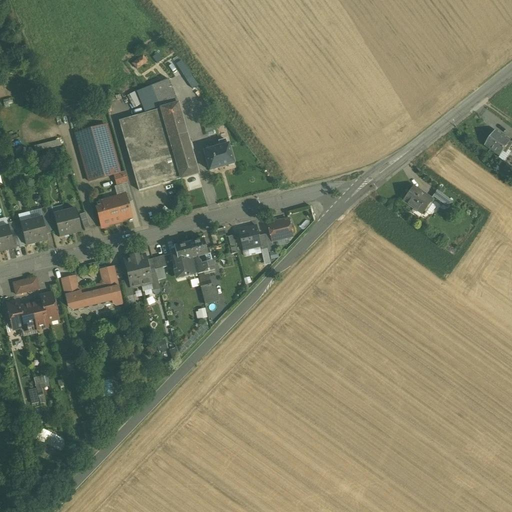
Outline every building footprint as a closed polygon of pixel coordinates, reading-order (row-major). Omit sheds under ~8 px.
[(162,60),(157,54),(152,58),(157,64),(162,60)] [(142,56),(132,64),(136,69),(146,62),(142,56)] [(192,88),(198,85),(183,59),(177,62),(192,88)] [(168,79),(151,86),(160,109),(178,104),(168,79)] [(198,174),(178,104),(160,109),(180,179),(198,174)] [(160,109),(119,121),(138,191),(180,179),(160,109)] [(119,174),(105,125),(75,133),(84,162),(83,163),(89,182),(113,176),(113,175),(119,174)] [(511,144),(511,143),(495,132),(490,138),(486,140),(486,145),(485,145),(500,156),(504,152),(506,153),(511,144)] [(225,140),(218,142),(220,147),(204,152),(209,171),(233,164),(228,145),(227,145),(225,140)] [(119,174),(113,175),(113,176),(116,187),(121,185),(124,196),(125,195),(127,201),(132,200),(124,172),(119,174)] [(432,200),(413,187),(403,201),(422,214),(432,200)] [(451,201),(436,191),(432,197),(447,207),(451,201)] [(124,196),(96,204),(101,221),(100,224),(100,226),(103,228),(106,227),(107,224),(113,223),(113,224),(121,222),(121,221),(131,218),(127,201),(125,195),(124,196)] [(54,215),(52,207),(46,208),(52,233),(58,232),(53,215),(54,215)] [(46,208),(40,210),(42,218),(46,235),(52,233),(46,208)] [(75,209),(64,212),(70,235),(81,232),(75,209)] [(54,215),(53,215),(58,232),(59,238),(70,235),(64,212),(54,215)] [(29,213),(18,216),(20,223),(31,220),(29,213)] [(84,213),(79,215),(85,231),(90,229),(84,213)] [(31,220),(37,243),(48,240),(46,235),(42,218),(31,220)] [(288,219),(268,224),(270,234),(272,242),(292,237),(291,234),(292,232),(292,230),(290,228),(288,219)] [(20,223),(21,228),(26,246),(37,243),(31,220),(20,223)] [(8,226),(0,228),(0,240),(3,252),(14,249),(10,231),(8,226)] [(256,226),(238,231),(243,251),(260,247),(258,237),(256,226)] [(21,228),(15,230),(20,247),(26,246),(21,228)] [(15,230),(10,231),(14,249),(20,247),(15,230)] [(272,242),(270,234),(264,235),(267,249),(268,253),(274,251),(272,242)] [(264,235),(258,237),(260,247),(261,250),(267,249),(264,235)] [(233,236),(228,237),(232,254),(237,253),(233,236)] [(203,239),(189,243),(193,259),(207,255),(210,254),(208,249),(206,249),(203,239)] [(189,243),(174,247),(174,250),(171,250),(173,257),(176,256),(178,263),(193,259),(189,243)] [(207,255),(193,259),(197,275),(204,273),(204,275),(215,273),(212,262),(210,254),(207,255)] [(137,256),(131,257),(130,258),(130,259),(124,261),(129,280),(131,288),(151,284),(151,283),(149,276),(144,256),(138,258),(138,257),(137,256)] [(163,256),(152,259),(155,270),(166,267),(163,256)] [(176,256),(173,257),(176,270),(173,271),(175,280),(197,275),(193,259),(178,263),(176,256)] [(113,267),(102,270),(104,279),(106,278),(107,285),(117,283),(113,267)] [(156,274),(149,276),(151,283),(151,284),(152,290),(160,288),(156,274)] [(73,277),(61,279),(65,296),(75,294),(74,291),(76,290),(73,277)] [(36,278),(13,284),(16,295),(39,290),(36,278)] [(129,280),(123,282),(127,296),(133,295),(131,288),(129,280)] [(210,281),(199,284),(205,305),(218,302),(214,287),(211,287),(210,281)] [(107,285),(96,288),(97,292),(92,293),(95,306),(111,302),(112,305),(116,306),(123,305),(117,283),(107,285)] [(86,290),(80,292),(75,294),(65,296),(68,307),(73,311),(95,306),(92,293),(87,294),(86,290)] [(54,304),(52,295),(40,297),(41,302),(42,302),(47,325),(50,324),(50,321),(58,319),(56,310),(56,309),(55,304),(54,304)] [(41,302),(31,305),(37,330),(40,330),(39,327),(47,325),(42,302),(41,302)] [(18,303),(7,306),(9,315),(8,316),(9,320),(10,321),(12,330),(21,328),(22,331),(25,330),(19,308),(20,308),(18,303)] [(20,308),(19,308),(25,330),(33,328),(34,331),(37,330),(31,305),(20,308)] [(206,308),(195,311),(197,319),(208,316),(206,308)] [(38,440),(61,450),(66,440),(43,429),(38,440)]
